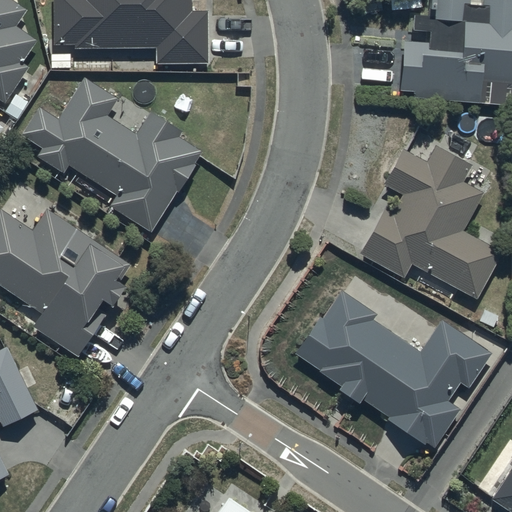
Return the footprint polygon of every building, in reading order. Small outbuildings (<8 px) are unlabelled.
[(0,0),(0,103),(21,71),(14,66),(30,42),(9,28),(19,13),(0,0)] [(44,0),(46,47),(68,46),(68,51),(151,49),(152,67),(201,66),(199,14),(187,15),(186,0),(44,0)] [(408,93),(408,101),(472,105),(474,84),(511,86),(511,1),(492,0),(478,0),(478,9),(463,8),(463,0),(422,0),(421,18),(406,17),(404,44),(395,43),(392,92),(408,93)] [(30,110),(14,136),(36,150),(30,159),(56,175),(61,166),(108,195),(100,209),(143,234),(168,193),(171,195),(196,154),(173,141),(176,134),(144,115),(132,135),(101,117),(110,102),(78,82),(53,124),(30,110)] [(465,168),(426,147),(417,164),(395,152),(376,187),(398,199),(387,219),(374,211),(351,256),(396,281),(405,265),(472,302),(497,255),(458,234),(479,196),(456,184),(465,168)] [(125,268),(40,212),(26,232),(0,214),(0,289),(36,313),(27,327),(72,358),(116,291),(112,288),(125,268)] [(370,315),(335,292),(316,321),(311,318),(288,354),(313,370),(309,374),(331,388),(328,394),(350,409),(355,401),(381,418),(378,422),(412,444),(414,442),(428,452),(454,411),(442,404),(454,386),(460,390),(483,354),(434,322),(414,353),(366,322),(370,315)] [(0,480),(10,475),(0,454),(0,422),(2,427),(38,410),(7,347),(0,350),(0,480)] [(511,511),(511,454),(476,502),(488,511),(511,511)] [(218,501),(210,511),(234,511),(229,509),(218,501)]
